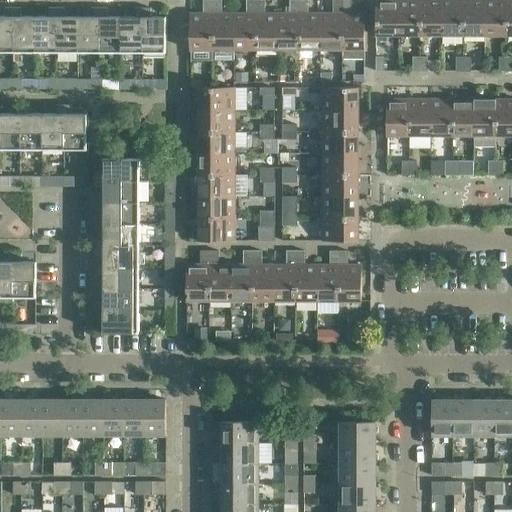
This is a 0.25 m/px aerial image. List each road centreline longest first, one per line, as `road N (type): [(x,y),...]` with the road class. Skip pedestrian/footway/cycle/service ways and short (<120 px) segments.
road 1 (residential): [(406,365),(381,366),(380,238),(511,238)]
road 2 (residential): [(188,511),(190,365),(69,364)]
road 3 (residential): [(69,364),(67,201)]
road 4 (residential): [(405,511),(406,365)]
